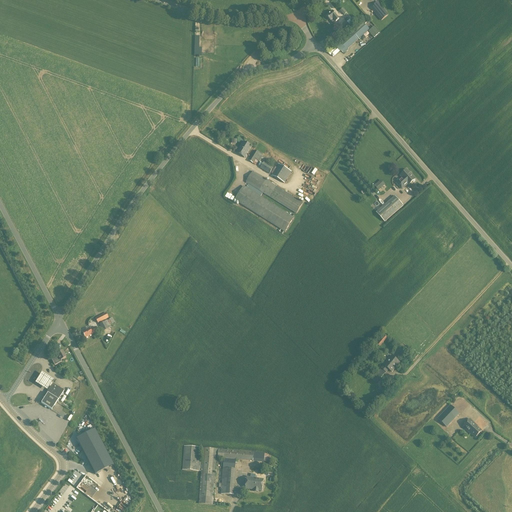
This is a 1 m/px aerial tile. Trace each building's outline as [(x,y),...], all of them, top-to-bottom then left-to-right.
[(382,8),(378,2),(371,8),(373,11),(381,21),(388,15),(382,8)] [(337,16),(333,11),(327,16),(333,24),(337,21),(339,19),(336,16),(337,16)] [(338,28),(342,33),(351,27),(346,21),(338,28)] [(369,30),(362,22),(336,45),(343,54),(369,30)] [(379,32),(374,26),(369,31),(374,37),(379,32)] [(203,48),(200,48),(200,36),(195,36),(195,55),(203,56),(203,48)] [(247,154),(252,147),(244,142),(237,153),(245,158),(247,154)] [(263,156),(255,151),(248,161),(256,165),(258,161),(259,162),(263,156)] [(274,167),(265,161),(260,168),(270,174),(274,167)] [(285,184),(292,172),(279,165),(272,176),(285,184)] [(403,178),(397,184),(402,190),(408,184),(409,185),(415,180),(411,175),(410,175),(406,171),(400,176),(403,178)] [(248,184),(246,188),(243,186),(234,201),(285,233),(294,218),(260,197),(263,193),(296,214),(303,204),(252,172),(246,183),(248,184)] [(322,183),(325,177),(318,174),(316,180),(322,183)] [(381,180),(374,186),(378,191),(385,185),(381,180)] [(385,223),(403,206),(395,197),(376,213),(385,223)] [(95,318),(98,324),(108,318),(105,313),(95,318)] [(114,323),(111,318),(109,319),(104,322),(99,325),(103,332),(108,329),(110,328),(109,326),(114,323)] [(90,330),(89,328),(82,332),(85,338),(97,332),(95,327),(90,330)] [(383,334),(375,343),(378,345),(379,347),(387,338),(386,337),(383,334)] [(55,357),(51,359),(54,366),(61,362),(60,361),(66,357),(63,354),(63,352),(62,351),(55,354),(56,356),(55,357)] [(381,369),(386,373),(388,370),(392,372),(396,367),(400,363),(391,356),(381,369)] [(377,384),(385,373),(381,369),(372,380),(377,384)] [(53,382),(41,375),(36,385),(47,392),(53,382)] [(389,380),(385,384),(391,389),(395,385),(389,380)] [(41,403),(51,410),(53,408),(56,402),(64,391),(53,384),(45,396),(42,401),(41,403)] [(385,396),(390,391),(383,385),(379,390),(385,396)] [(459,414),(450,406),(437,419),(447,427),(459,414)] [(466,423),(463,427),(470,434),(471,434),(475,438),(478,435),(481,431),(477,427),(477,426),(470,419),(466,423)] [(76,439),(95,475),(101,472),(96,463),(109,456),(94,429),(76,439)] [(67,434),(63,440),(68,443),(72,437),(67,434)] [(214,494),(217,449),(204,448),(202,466),(199,466),(201,448),(185,447),(183,470),(199,472),(199,471),(202,472),(199,504),(213,505),(214,494)] [(217,459),(223,459),(221,494),(234,496),(236,469),(235,469),(236,460),(265,462),(270,462),(270,456),(265,453),(218,449),(217,459)] [(254,492),(258,492),(258,491),(262,491),(264,480),(247,477),(245,489),(254,490),(254,492)]
